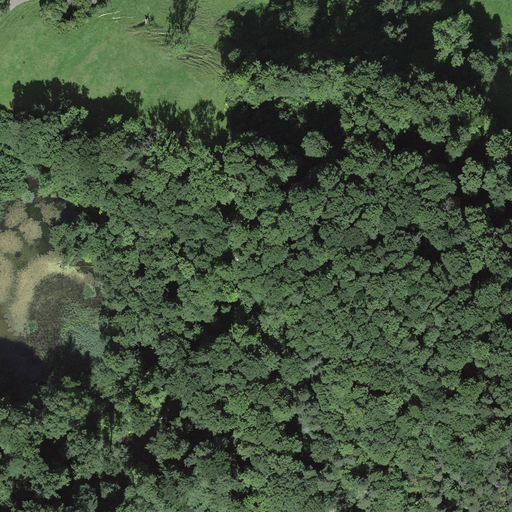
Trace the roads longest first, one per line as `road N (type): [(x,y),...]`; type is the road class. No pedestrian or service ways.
road 1 (track): [(325,511),(303,481),(305,446),(281,353),(235,264),(239,218),(280,185),(389,141),(457,146),(511,178)]
road 2 (track): [(251,201),(442,242),(477,268),(511,320)]
road 3 (track): [(0,400),(92,511)]
road 4 (track): [(116,0),(228,50)]
